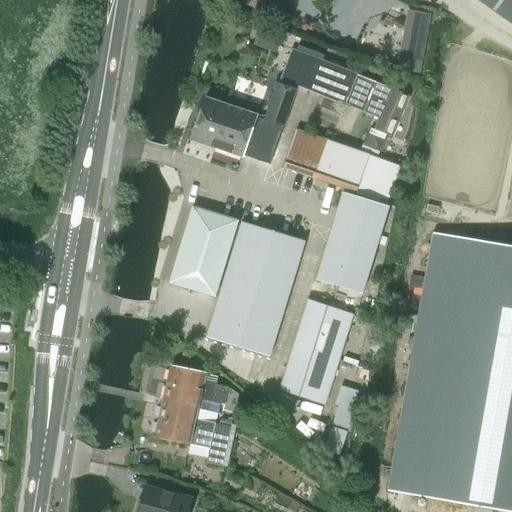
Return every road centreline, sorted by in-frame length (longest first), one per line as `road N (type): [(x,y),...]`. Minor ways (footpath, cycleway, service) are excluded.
road 1 (tertiary): [(96,112),(82,138),(52,291),(41,449)]
road 2 (tertiary): [(41,449),(100,140),(96,112)]
